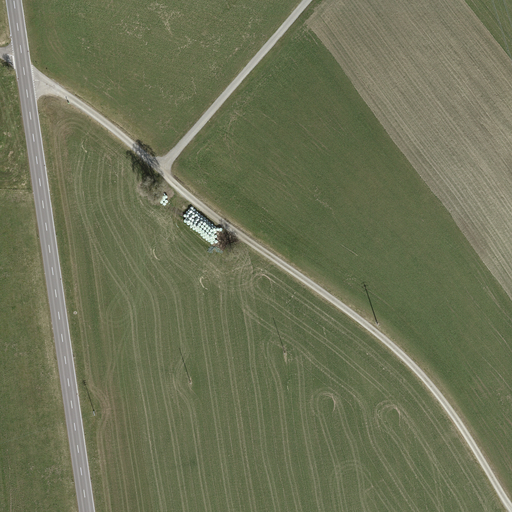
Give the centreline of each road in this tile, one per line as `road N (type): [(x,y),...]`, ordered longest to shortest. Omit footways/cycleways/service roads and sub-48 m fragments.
road 1 (track): [(511,508),(457,417),(396,350),(99,118),(41,81),(25,80)]
road 2 (tertiary): [(13,0),(87,511)]
road 3 (track): [(162,171),(309,0)]
